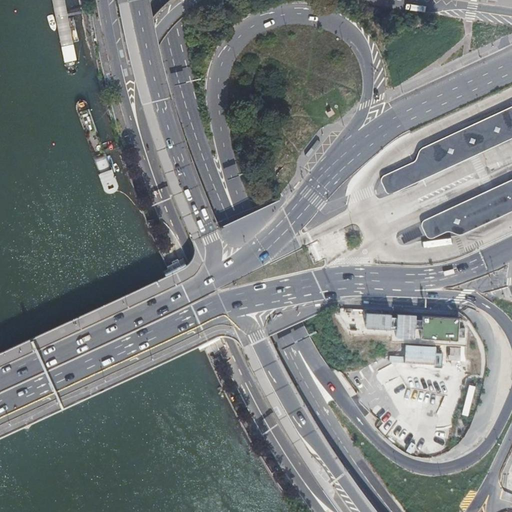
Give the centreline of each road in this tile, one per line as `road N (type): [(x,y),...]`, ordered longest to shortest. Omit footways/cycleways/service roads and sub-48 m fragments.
road 1 (primary): [(230,221),(233,177),(217,78),(227,52),(259,22),(306,14),(355,40),(368,81),(350,148)]
road 2 (primary): [(143,144),(221,337),(293,469)]
road 3 (primary): [(511,398),(473,458),(430,468),(402,461),(297,351)]
road 4 (primary): [(136,0),(168,131),(214,248),(211,280)]
road 5 (primary): [(223,306),(250,326),(364,511)]
road 6 (primary): [(0,406),(223,306)]
road 7 (primary): [(230,221),(196,137),(160,0)]
road 8 (primary): [(211,280),(0,377)]
road 9 (primary): [(350,148),(262,247),(211,280)]
road 10 (primary): [(223,306),(343,280),(413,282)]
road 11 (primary): [(391,511),(342,442),(297,351)]
road 12 (primary): [(511,67),(350,148)]
road 13 (primary): [(195,0),(144,54),(143,144)]
road 14 (primary): [(100,0),(143,144)]
road 15 (primary): [(297,351),(230,221)]
road 16 (primary): [(511,18),(391,0)]
